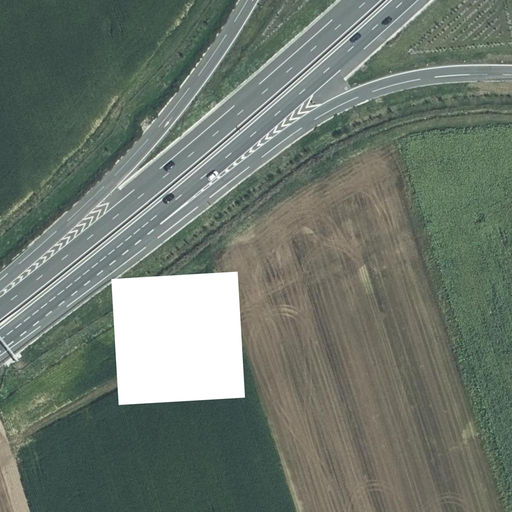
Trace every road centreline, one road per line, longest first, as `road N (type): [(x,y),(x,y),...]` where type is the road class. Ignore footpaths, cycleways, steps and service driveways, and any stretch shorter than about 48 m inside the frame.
road 1 (motorway): [(366,0),(0,305)]
road 2 (motorway): [(138,232),(363,87),(439,71),(511,70)]
road 3 (motorway): [(247,0),(212,59),(112,181),(0,282)]
road 4 (motorway): [(138,232),(403,0)]
road 5 (motorway): [(0,338),(138,232)]
